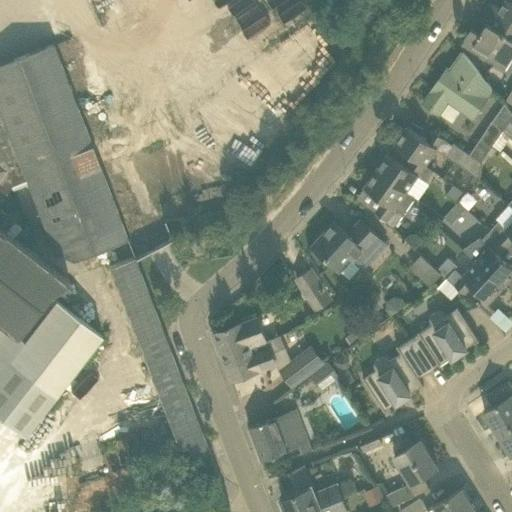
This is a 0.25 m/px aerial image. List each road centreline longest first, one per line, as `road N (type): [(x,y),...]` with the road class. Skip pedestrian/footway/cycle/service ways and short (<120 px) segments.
road 1 (residential): [(261,511),(192,328),(197,305),(303,203),(448,0)]
road 2 (residential): [(511,511),(450,402),(511,349)]
